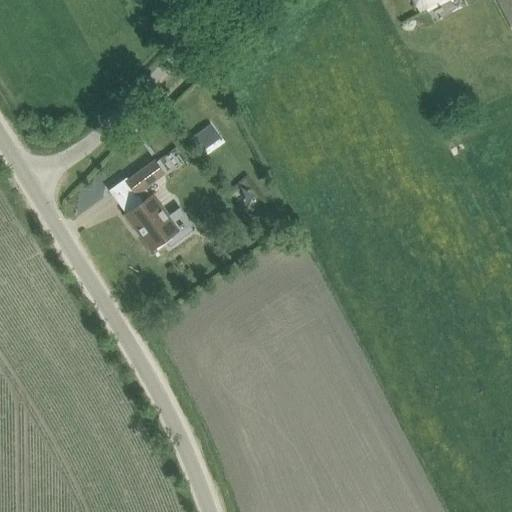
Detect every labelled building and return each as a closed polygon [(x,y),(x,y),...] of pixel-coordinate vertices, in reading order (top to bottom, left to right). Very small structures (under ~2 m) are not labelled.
[(414,0),(419,10),(437,0),(414,0)] [(511,0),(499,0),(511,23),(511,0)] [(211,124),(194,135),(204,148),(220,137),(211,124)] [(127,213),(126,214),(151,249),(164,240),(169,248),(196,229),(180,207),(167,215),(153,195),(146,186),(163,174),(154,161),(126,181),(136,194),(137,193),(143,202),(127,213)] [(215,242),(218,255),(231,252),(228,239),(215,242)]
